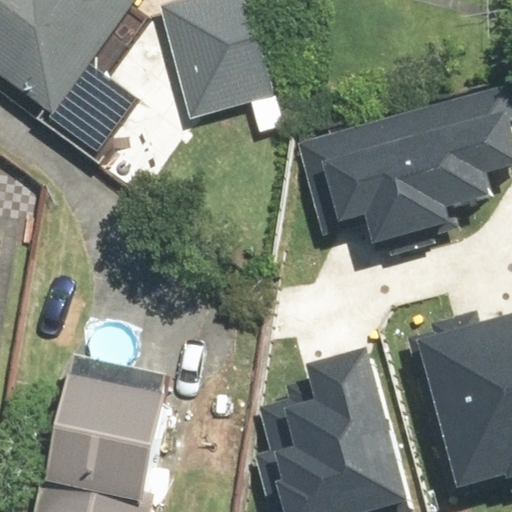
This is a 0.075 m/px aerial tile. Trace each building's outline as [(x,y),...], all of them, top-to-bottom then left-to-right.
[(0,0),(0,73),(58,118),(148,0),(0,0)] [(259,0),(227,0),(176,15),(207,118),(287,94),(259,0)] [(511,81),(304,135),(327,227),(378,214),(385,241),(464,221),(459,203),(510,190),(503,164),(511,161),(511,81)] [(49,489),(44,511),(163,511),(164,509),(184,391),(222,356),(159,287),(100,341),(121,364),(88,358),(65,492),(49,489)] [(427,326),(408,331),(453,494),(511,477),(511,311),(483,320),(478,300),(424,315),(427,326)] [(272,411),(297,511),(386,511),(426,502),(386,345),(320,361),(323,374),(294,381),(300,404),(272,411)]
